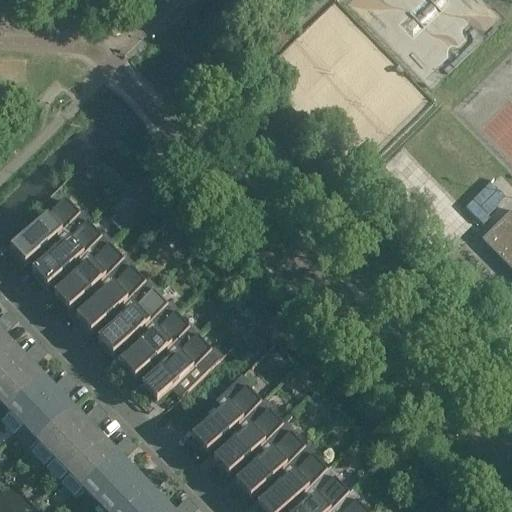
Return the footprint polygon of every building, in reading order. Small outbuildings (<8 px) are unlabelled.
[(216,82),(219,79),(207,66),(205,68),(182,90),(183,91),(186,94),(188,96),(194,103),(207,90),(216,82)] [(471,206),(484,219),(505,198),(491,185),(471,206)] [(50,262),(87,226),(65,203),(10,256),(25,271),(43,254),(50,261),(50,262)] [(511,213),(482,244),(511,274),(511,213)] [(72,285),(109,249),(87,226),(50,262),(50,261),(32,279),(47,294),(65,277),(72,284),(72,285)] [(94,307),(131,272),(109,249),(72,285),(72,284),(54,301),(69,317),(87,300),(94,307)] [(116,330),(153,295),(131,272),(94,307),(76,324),(90,340),(109,322),(116,330)] [(138,353),(175,317),(153,295),(116,330),(98,347),(112,362),(131,345),(138,352),(138,353)] [(160,376),(197,340),(175,317),(138,353),(138,352),(120,370),(134,385),(152,368),(159,375),(160,376)] [(5,332),(15,323),(10,318),(3,325),(5,332)] [(0,362),(11,352),(0,339),(0,362)] [(182,399),(219,363),(197,340),(160,376),(159,375),(141,392),(156,408),(174,390),(182,399)] [(35,363),(45,354),(40,349),(33,356),(35,363)] [(0,392),(26,367),(29,370),(35,363),(33,356),(24,365),(11,352),(0,362),(0,392)] [(0,406),(8,415),(41,383),(29,370),(26,367),(0,392),(0,406)] [(65,394),(75,385),(70,380),(63,387),(65,394)] [(224,441),(261,406),(238,382),(201,418),(209,427),(191,444),(206,459),(224,442),(224,441)] [(23,430),(56,398),(59,401),(65,394),(63,387),(54,396),(41,383),(8,415),(23,430)] [(38,446),(71,414),(59,401),(56,398),(23,430),(24,431),(17,438),(30,452),(37,445),(38,446)] [(245,464),(283,429),(261,406),(224,441),(224,442),(231,449),(213,467),(228,482),(246,465),(245,464)] [(95,425),(105,416),(100,411),(93,418),(95,425)] [(53,461),(86,429),(89,432),(95,425),(93,418),(84,427),(71,414),(38,446),(39,447),(32,454),(45,467),(52,460),(53,461)] [(101,445),(89,432),(86,429),(53,461),(68,477),(101,445)] [(267,487),(305,451),(283,429),(245,464),(246,465),(253,472),(235,489),(250,505),(268,488),(267,487)] [(125,457),(135,447),(130,442),(123,449),(125,456),(125,457)] [(83,492),(116,460),(119,463),(125,457),(125,456),(123,449),(114,458),(101,445),(68,477),(69,478),(62,485),(75,498),(82,491),(83,492)] [(289,510),(326,474),(305,451),(267,487),(268,488),(275,495),(257,511),(288,511),(290,510),(289,510)] [(98,508),(131,476),(119,463),(116,460),(83,492),(98,508)] [(155,488),(165,478),(160,473),(153,480),(155,487),(155,488)] [(332,511),(348,497),(326,474),(289,510),(290,510),(291,511),(332,511)] [(102,511),(124,511),(146,491),(149,494),(155,488),(155,487),(153,480),(144,489),(131,476),(98,508),(102,511)] [(156,511),(161,507),(149,494),(146,491),(124,511),(156,511)] [(363,511),(348,497),(332,511),(363,511)]
